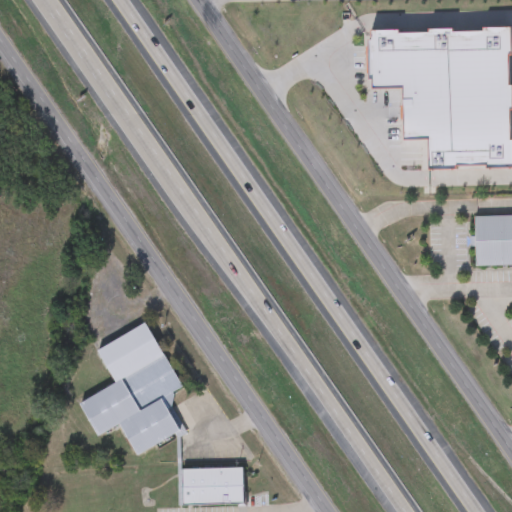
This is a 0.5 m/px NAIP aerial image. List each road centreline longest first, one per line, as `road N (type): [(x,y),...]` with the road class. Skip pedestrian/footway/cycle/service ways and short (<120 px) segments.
road 1 (motorway): [(480,511),(120,0)]
road 2 (motorway): [(48,0),(408,511)]
road 3 (tertiary): [(0,40),(329,511)]
road 4 (tertiary): [(511,445),(201,0)]
